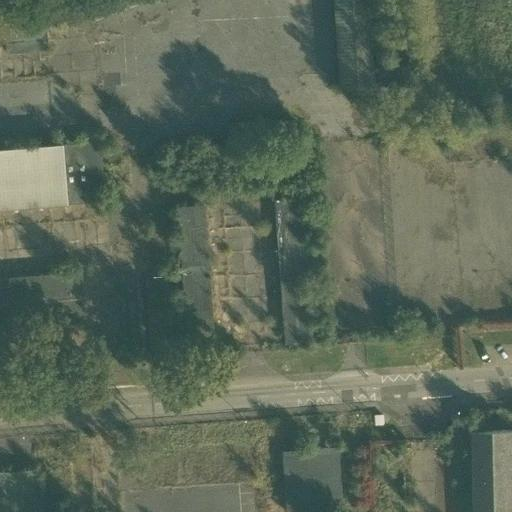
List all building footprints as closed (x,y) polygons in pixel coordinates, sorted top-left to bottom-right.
[(340,0),(344,87),(377,86),(373,0),(340,0)] [(10,29),(11,48),(51,46),(50,27),(10,29)] [(284,342),(312,340),(305,197),(277,198),(284,342)] [(184,261),(210,259),(208,204),(182,205),(184,261)] [(80,274),(0,280),(0,328),(83,322),(80,274)] [(511,511),(511,431),(474,432),(476,511),(511,511)] [(327,448),(283,451),(287,511),(296,511),(332,509),(327,448)] [(40,511),(37,470),(0,472),(0,511),(40,511)]
